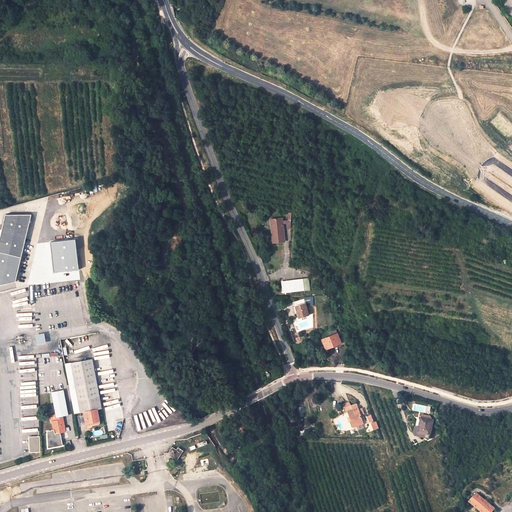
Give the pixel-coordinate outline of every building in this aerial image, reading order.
[(32,213),(6,214),(0,238),(0,283),(15,279),(32,213)] [(283,218),(270,219),(271,226),(273,226),(275,242),(284,241),(282,225),(283,225),(283,218)] [(283,293),(305,290),(303,280),(282,282),(283,293)] [(305,303),(300,305),(297,306),(299,313),(298,313),(298,314),(298,315),(299,316),(299,317),(299,318),(309,315),(305,303)] [(337,333),(322,339),(326,349),(341,343),(337,333)] [(88,426),(99,424),(97,409),(102,408),(92,359),(71,363),(81,412),(83,412),(86,411),(88,426)] [(68,415),(64,390),(51,392),(55,414),(56,417),(62,416),(68,415)] [(353,428),(363,425),(363,424),(360,416),(358,411),(356,405),(350,407),(349,404),(342,406),(343,410),(347,409),(353,428)] [(421,419),(418,433),(430,435),(433,421),(421,419)] [(63,420),(52,421),(54,430),(55,434),(60,432),(65,431),(63,420)] [(55,434),(54,430),(47,431),(48,448),(63,445),(60,432),(55,434)] [(30,452),(41,452),(40,437),(30,437),(31,443),(30,443),(30,452)] [(168,454),(170,456),(176,460),(183,450),(178,447),(176,449),(173,447),(172,448),(169,452),(168,454)] [(476,494),(469,503),(480,511),(491,511),(494,509),(476,494)]
